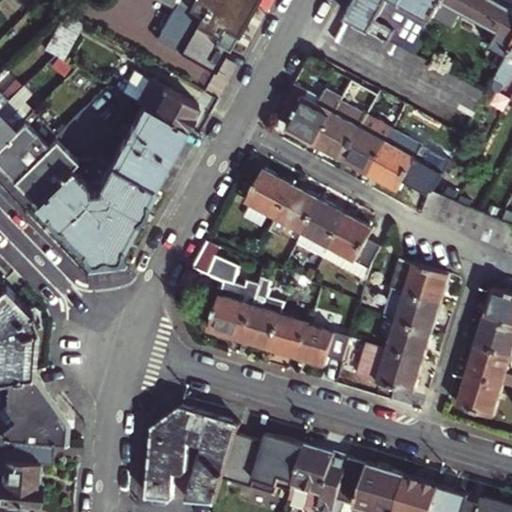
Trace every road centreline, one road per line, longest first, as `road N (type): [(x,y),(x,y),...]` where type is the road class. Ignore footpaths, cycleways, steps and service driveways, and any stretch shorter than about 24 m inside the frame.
road 1 (residential): [(241,125),(483,255),(426,439)]
road 2 (residential): [(426,439),(120,345)]
road 3 (residential): [(120,345),(241,125)]
road 4 (residential): [(0,220),(120,345)]
road 5 (residential): [(105,511),(120,345)]
road 6 (residential): [(241,125),(309,0)]
